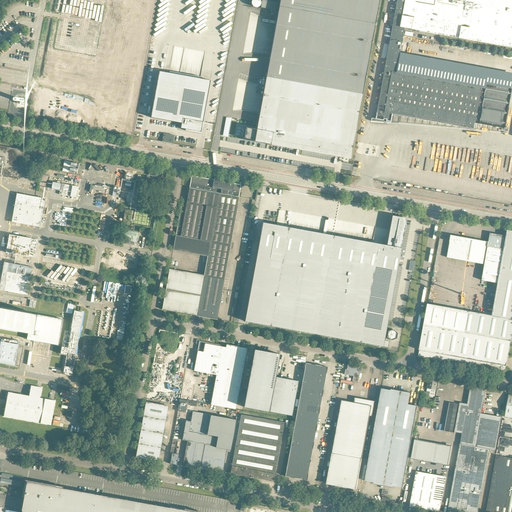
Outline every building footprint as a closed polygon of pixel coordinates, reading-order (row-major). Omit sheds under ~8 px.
[(277,2),(265,0),(261,0),(260,8),(276,11),(277,2)] [(279,0),(280,3),(376,20),(379,0),(279,0)] [(511,0),(398,0),(390,45),(401,47),(404,28),(416,30),(511,47),(511,0)] [(376,20),(280,3),(266,77),(362,94),(376,20)] [(0,39),(25,21),(17,10),(0,22),(0,39)] [(0,57),(26,38),(18,27),(0,40),(0,57)] [(390,45),(376,119),(384,120),(385,119),(387,119),(387,122),(391,122),(393,114),(400,116),(474,129),(475,123),(505,128),(509,104),(511,89),(511,88),(487,84),(486,88),(396,72),(401,47),(390,45)] [(25,78),(28,64),(3,60),(0,73),(25,78)] [(159,71),(150,118),(181,123),(180,128),(201,132),(210,80),(159,71)] [(246,127),(244,139),(244,140),(245,140),(350,159),(362,94),(266,77),(256,129),(246,127)] [(164,133),(163,138),(163,139),(162,142),(173,143),(173,140),(174,138),(174,135),(164,133)] [(0,175),(20,179),(25,150),(0,145),(0,175)] [(74,173),(76,163),(64,161),(62,171),(74,173)] [(224,279),(239,197),(241,185),(234,183),(234,182),(223,180),(215,178),(215,179),(214,178),(214,180),(191,176),(189,188),(187,202),(182,201),(173,250),(207,256),(204,275),(224,279)] [(20,190),(35,192),(36,184),(35,183),(36,179),(24,177),(23,181),(22,181),(20,190)] [(79,187),(61,184),(59,194),(77,198),(79,187)] [(17,194),(12,222),(40,227),(45,199),(17,194)] [(123,222),(153,228),(155,215),(125,210),(123,222)] [(260,233),(244,321),(383,347),(383,346),(388,347),(389,341),(384,340),(398,263),(406,218),(392,216),(387,245),(276,225),(262,222),(260,233)] [(125,229),(124,238),(127,239),(127,243),(130,244),(130,239),(136,240),(138,231),(125,229)] [(451,238),(447,257),(485,264),(482,280),(498,283),(492,315),(511,318),(511,230),(507,230),(506,236),(490,233),(490,235),(488,242),(451,235),(451,238)] [(9,235),(6,253),(28,257),(28,256),(34,257),(37,240),(9,235)] [(4,262),(0,284),(0,290),(28,295),(32,267),(4,262)] [(192,315),(197,316),(204,275),(170,269),(162,310),(192,315)] [(224,279),(204,275),(197,316),(217,319),(224,279)] [(419,350),(418,356),(449,362),(459,364),(492,369),(494,370),(505,372),(506,366),(506,365),(508,357),(511,334),(511,318),(492,315),(428,304),(425,317),(421,341),(419,350)] [(63,319),(0,307),(0,327),(28,333),(27,339),(58,345),(63,319)] [(62,346),(60,354),(67,355),(63,374),(72,376),(83,312),(75,311),(75,310),(74,310),(69,338),(70,338),(68,347),(62,346)] [(387,330),(388,337),(397,337),(397,329),(387,330)] [(177,360),(181,333),(162,330),(160,345),(157,344),(155,357),(177,360)] [(19,341),(1,338),(0,345),(0,362),(15,365),(19,341)] [(220,345),(219,345),(199,341),(194,370),(212,374),(211,376),(214,377),(215,374),(217,375),(212,405),(236,409),(247,348),(226,344),(226,347),(219,346),(220,345)] [(279,354),(254,349),(254,350),(243,407),(269,411),(279,354)] [(305,363),(302,380),(313,382),(316,365),(305,363)] [(361,371),(362,367),(355,366),(355,367),(353,366),(353,365),(348,364),(347,369),(345,369),(344,374),(353,376),(352,381),(358,382),(360,371),(361,371)] [(327,367),(316,365),(313,382),(324,384),(327,367)] [(275,377),(269,411),(292,416),(298,381),(275,377)] [(429,379),(427,388),(436,390),(438,380),(433,379),(429,379)] [(324,384),(313,382),(302,380),(301,389),(322,393),(324,384)] [(8,392),(4,416),(51,425),(55,401),(40,398),(42,388),(31,385),(29,396),(8,392)] [(462,431),(460,443),(475,446),(480,417),(485,389),(481,388),(477,387),(471,386),(467,406),(449,403),(444,431),(454,432),(454,430),(462,431)] [(382,388),(373,434),(392,438),(411,441),(418,406),(408,404),(411,393),(391,389),(391,390),(382,388)] [(301,389),(299,398),(321,402),(322,393),(301,389)] [(332,453),(327,484),(356,489),(362,458),(363,458),(362,458),(370,416),(372,416),(375,401),(355,397),(354,402),(342,400),(332,453)] [(319,410),(321,402),(299,398),(298,406),(319,410)] [(180,399),(178,411),(185,412),(187,405),(187,401),(180,399)] [(144,411),(136,453),(140,458),(158,461),(161,447),(168,406),(146,402),(144,411)] [(318,419),(319,410),(298,406),(296,415),(318,419)] [(211,471),(222,473),(223,472),(226,451),(227,449),(231,450),(236,419),(192,411),(191,421),(186,420),(182,441),(187,441),(183,466),(201,469),(211,471)] [(273,481),(275,474),(284,423),(240,415),(230,473),(234,474),(273,481)] [(316,428),(318,419),(296,415),(294,424),(316,428)] [(480,417),(475,446),(460,443),(450,499),(447,511),(478,511),(490,449),(495,450),(501,421),(480,417)] [(314,437),(316,428),(294,424),(293,433),(314,437)] [(313,445),(314,437),(293,433),(291,441),(313,445)] [(392,438),(373,434),(365,481),(374,482),(374,483),(384,485),(392,438)] [(392,438),(384,485),(393,487),(394,486),(403,488),(411,441),(392,438)] [(415,439),(411,458),(448,465),(452,446),(415,439)] [(311,454),(313,445),(291,441),(290,450),(311,454)] [(172,444),(169,456),(171,456),(170,463),(177,465),(179,454),(175,454),(176,448),(174,448),(175,444),(172,444)] [(310,463),(311,454),(290,450),(288,459),(299,461),(310,463)] [(511,511),(511,458),(497,455),(486,511),(511,511)] [(285,476),(296,478),(299,461),(288,459),(285,476)] [(307,480),(310,463),(299,461),(296,478),(307,480)] [(411,499),(410,506),(425,509),(429,485),(431,486),(433,475),(416,471),(411,499)] [(2,473),(0,482),(0,483),(22,487),(23,476),(2,473)] [(446,477),(433,475),(431,486),(429,485),(425,509),(442,511),(440,511),(441,504),(443,505),(444,502),(441,502),(446,477)] [(110,511),(113,497),(63,488),(63,487),(26,480),(23,497),(24,497),(21,510),(22,510),(21,511),(110,511)] [(170,507),(113,497),(110,511),(201,511),(184,509),(170,507)]
